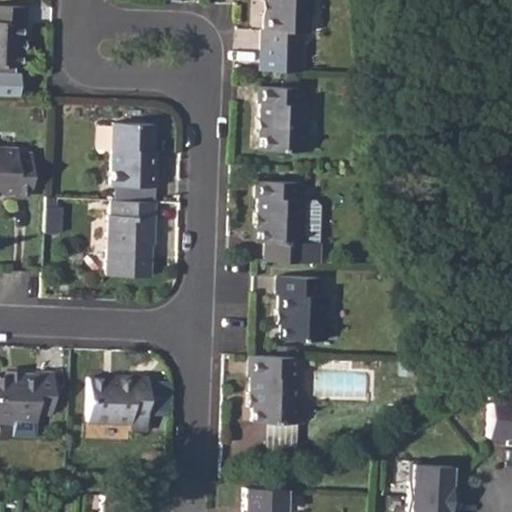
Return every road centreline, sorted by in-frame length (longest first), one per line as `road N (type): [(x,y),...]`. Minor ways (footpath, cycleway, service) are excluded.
road 1 (residential): [(212,81),(203,38),(177,17),(113,10),(75,14),(75,47),(90,70),(175,79)]
road 2 (residential): [(196,324),(212,81)]
road 3 (residential): [(0,317),(196,324)]
road 4 (residential): [(187,511),(196,324)]
